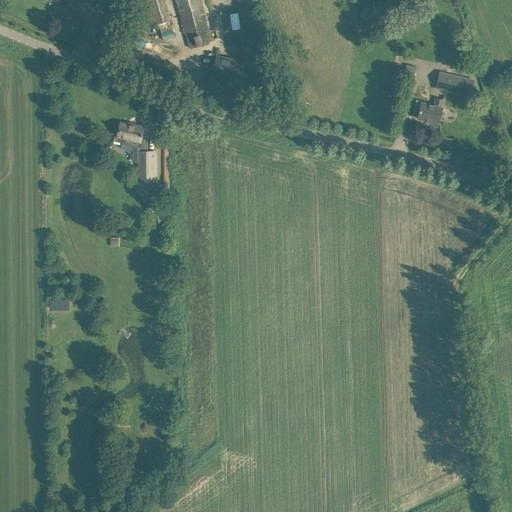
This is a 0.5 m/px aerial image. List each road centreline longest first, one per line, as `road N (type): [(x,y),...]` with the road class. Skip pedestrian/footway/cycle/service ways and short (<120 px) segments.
road 1 (unclassified): [(511,195),(446,167),(194,106),(0,29)]
road 2 (track): [(484,469),(460,281),(511,214)]
